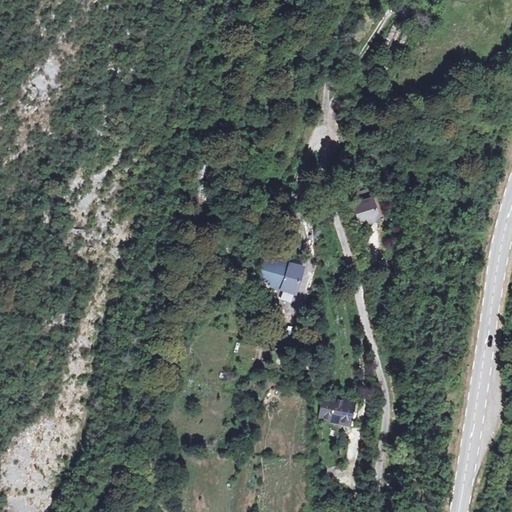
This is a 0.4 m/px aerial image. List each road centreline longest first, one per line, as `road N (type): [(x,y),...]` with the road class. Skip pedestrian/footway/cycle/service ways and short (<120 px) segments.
road 1 (residential): [(377,511),(384,395),(323,155),(331,44),(350,0)]
road 2 (secondary): [(511,198),(460,511)]
